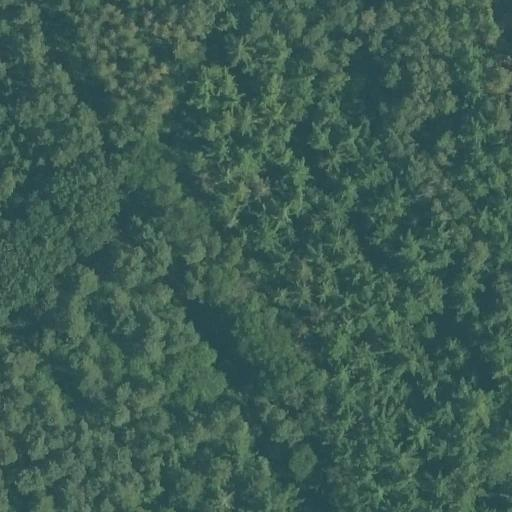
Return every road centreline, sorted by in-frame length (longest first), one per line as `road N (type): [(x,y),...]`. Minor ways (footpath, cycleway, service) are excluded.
road 1 (track): [(20,0),(43,29),(115,219),(171,261),(338,511)]
road 2 (track): [(0,286),(115,219)]
